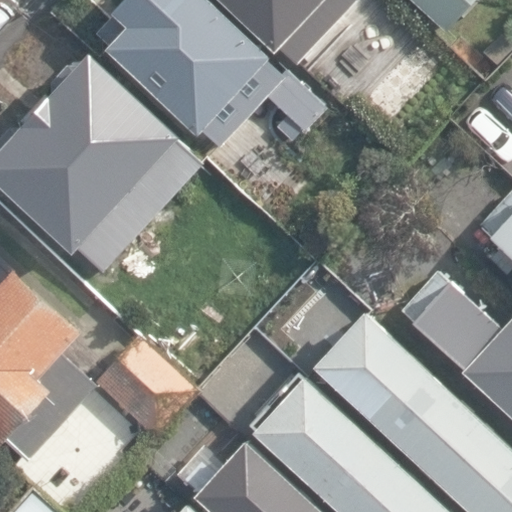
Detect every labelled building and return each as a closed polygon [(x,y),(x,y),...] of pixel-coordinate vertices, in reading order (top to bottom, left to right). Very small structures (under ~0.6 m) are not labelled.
[(309,47),(257,0),(145,0),(139,6),(152,18),(130,42),(237,142),(278,98),(291,111),(279,123),(304,147),(346,102),(299,58),(309,47)] [(434,8),(426,0),(262,0),(311,45),(343,10),(391,54),(434,8)] [(432,0),(461,27),(485,0),(432,0)] [(112,36),(1,154),(97,244),(180,156),(183,158),(186,158),(190,158),(193,156),(196,153),(197,150),(197,146),(195,143),(194,141),(208,126),(112,36)] [(511,197),(485,226),(511,250),(511,197)] [(0,422),(28,448),(82,388),(60,366),(104,317),(37,258),(1,297),(0,296),(0,422)] [(407,312),(511,409),(511,326),(462,282),(460,285),(443,270),(407,312)] [(511,511),(511,436),(380,313),(327,370),(480,511),(511,511)] [(213,383),(150,325),(100,378),(163,437),(213,383)] [(463,511),(318,378),(266,435),(350,511),(463,511)] [(335,511),(260,443),(238,469),(210,446),(183,476),(222,511),(335,511)] [(65,511),(35,483),(8,511),(65,511)]
